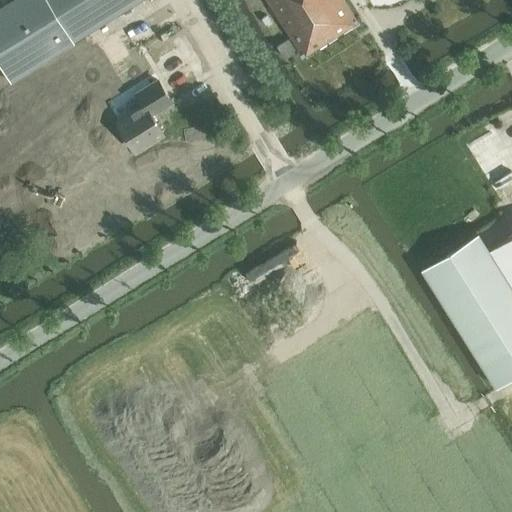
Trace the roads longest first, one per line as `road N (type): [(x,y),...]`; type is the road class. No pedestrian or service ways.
road 1 (unclassified): [(0,360),(511,42)]
road 2 (track): [(511,387),(458,420),(388,310),(285,185)]
road 3 (unknown): [(187,0),(285,185)]
